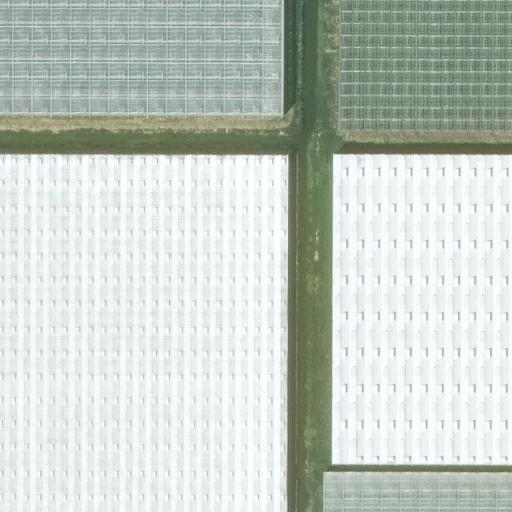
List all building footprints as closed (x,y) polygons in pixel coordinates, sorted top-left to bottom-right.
[(0,0),(0,116),(282,117),(282,0),(0,0)] [(511,0),(338,0),(338,133),(511,133),(511,0)] [(0,511),(285,511),(286,159),(0,157),(0,511)] [(511,159),(332,158),(331,466),(511,465),(511,159)] [(511,511),(511,475),(410,475),(322,475),(321,511),(511,511)]
